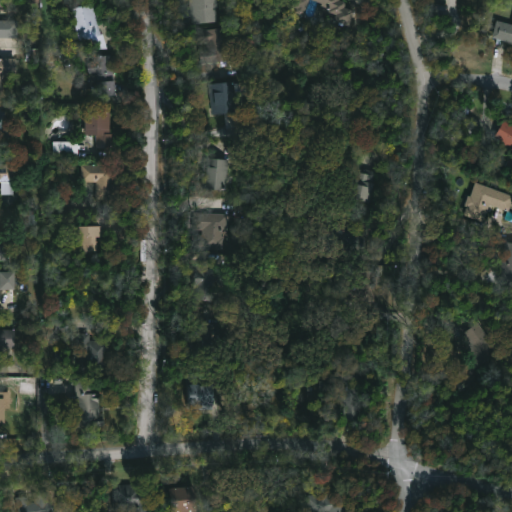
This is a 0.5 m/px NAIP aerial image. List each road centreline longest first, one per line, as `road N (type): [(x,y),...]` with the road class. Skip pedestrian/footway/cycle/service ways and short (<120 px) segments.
road 1 (residential): [(511,491),(304,446),(0,461)]
road 2 (residential): [(409,511),(426,84),(404,0)]
road 3 (residential): [(156,451),(161,214),(147,0)]
